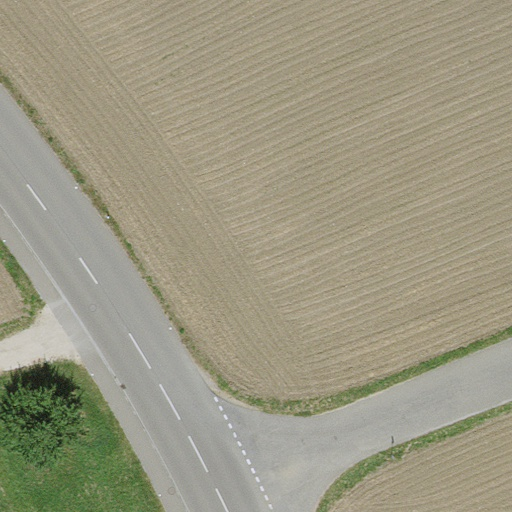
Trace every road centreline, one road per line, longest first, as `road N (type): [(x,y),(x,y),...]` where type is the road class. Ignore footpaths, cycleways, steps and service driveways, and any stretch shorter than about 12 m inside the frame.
road 1 (tertiary): [(223,511),(113,315),(0,148)]
road 2 (track): [(217,498),(511,379)]
